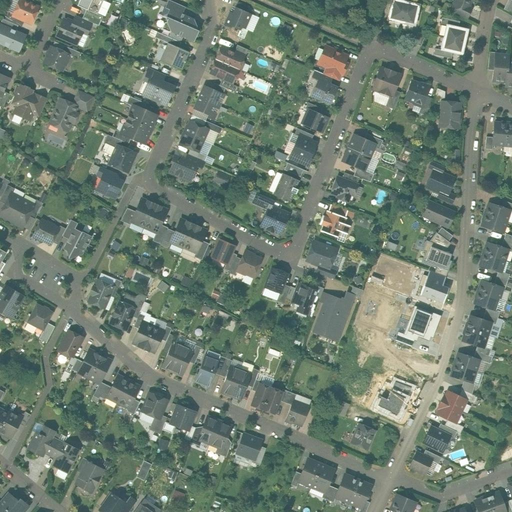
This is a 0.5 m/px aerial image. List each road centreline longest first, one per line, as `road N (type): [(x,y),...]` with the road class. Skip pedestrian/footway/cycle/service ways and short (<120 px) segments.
road 1 (residential): [(207,0),(211,24),(147,182),(291,265),(372,51)]
road 2 (residential): [(391,479),(439,383),(465,284),(475,93)]
road 3 (residential): [(391,479),(144,373),(78,314)]
road 4 (residential): [(511,470),(436,494),(391,479)]
